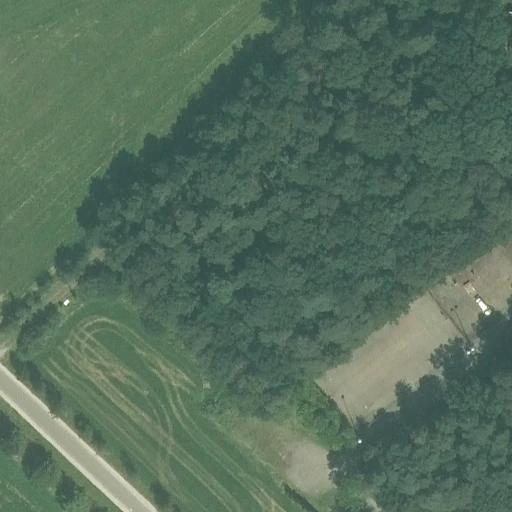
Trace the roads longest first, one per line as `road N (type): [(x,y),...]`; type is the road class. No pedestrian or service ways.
road 1 (track): [(331,463),(105,255),(0,359)]
road 2 (unclassified): [(135,511),(0,384)]
